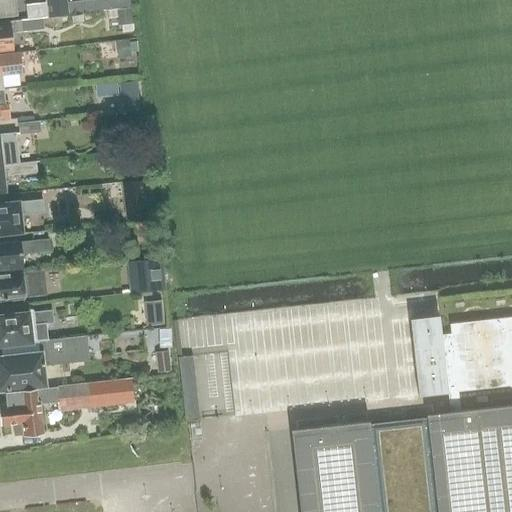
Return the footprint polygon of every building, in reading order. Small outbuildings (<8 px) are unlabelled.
[(0,0),(0,17),(18,15),(15,0),(0,0)] [(47,0),(49,17),(68,15),(66,0),(47,0)] [(127,6),(125,0),(87,0),(70,2),(71,13),(127,6)] [(133,24),(132,8),(117,9),(118,25),(122,25),(123,32),(133,31),(132,24),(133,24)] [(0,49),(14,48),(12,32),(23,31),(22,21),(22,20),(0,22),(0,49)] [(30,30),(29,20),(27,21),(22,21),(23,31),(30,30)] [(132,58),(129,41),(116,43),(118,60),(132,58)] [(21,57),(7,58),(0,58),(0,90),(5,90),(3,76),(23,74),(21,57)] [(140,106),(138,81),(119,83),(122,108),(140,106)] [(8,104),(6,104),(5,90),(0,90),(0,120),(10,120),(8,104)] [(41,133),(40,121),(19,123),(20,135),(41,133)] [(144,146),(143,132),(131,132),(132,146),(144,146)] [(15,148),(0,150),(0,145),(14,144),(14,141),(17,141),(16,135),(13,135),(13,133),(0,134),(0,165),(17,164),(15,148)] [(9,175),(23,174),(37,172),(36,162),(17,164),(0,165),(0,191),(5,191),(3,171),(8,170),(9,175)] [(124,183),(127,219),(149,217),(145,181),(124,183)] [(20,214),(43,212),(42,200),(0,204),(0,233),(21,231),(20,214)] [(153,243),(151,221),(136,222),(138,244),(153,243)] [(22,254),(50,251),(49,239),(0,244),(0,271),(23,269),(22,254)] [(157,259),(126,262),(129,294),(160,291),(157,259)] [(22,283),(45,280),(44,270),(8,274),(8,275),(0,275),(0,300),(24,297),(22,283)] [(145,302),(147,326),(163,324),(161,300),(145,302)] [(48,340),(47,323),(53,322),(52,310),(0,316),(0,345),(17,343),(17,344),(87,336),(87,335),(48,340)] [(439,315),(411,319),(419,395),(448,392),(450,412),(460,411),(458,391),(511,385),(511,316),(450,324),(451,333),(441,334),(439,315)] [(42,365),(62,363),(89,360),(87,336),(17,344),(18,356),(0,357),(0,389),(44,385),(42,365)] [(169,351),(157,352),(159,372),(171,371),(169,351)] [(192,356),(178,357),(185,421),(200,420),(192,356)] [(59,410),(92,406),(135,401),(132,379),(36,390),(7,393),(8,404),(0,405),(2,425),(13,424),(14,436),(43,433),(40,404),(58,402),(59,410)] [(511,511),(511,404),(470,409),(470,410),(460,411),(450,412),(426,414),(369,421),(339,424),(306,427),(306,428),(307,428),(316,511),(511,511)]
